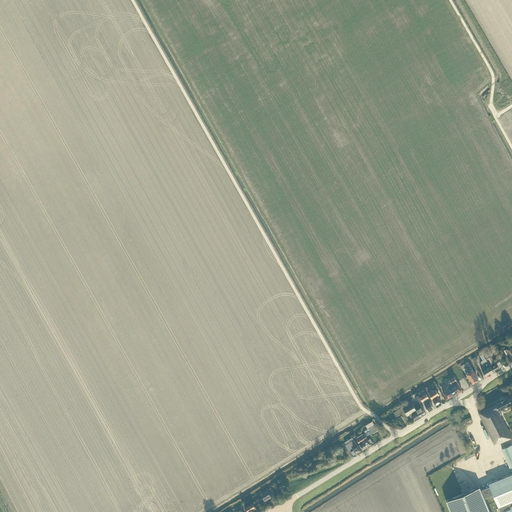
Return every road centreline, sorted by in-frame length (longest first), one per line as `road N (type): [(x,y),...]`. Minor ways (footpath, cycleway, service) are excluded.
road 1 (track): [(131,0),(358,403),(395,436)]
road 2 (tertiary): [(285,508),(511,365)]
road 3 (track): [(511,148),(491,108),(492,74),(450,0)]
